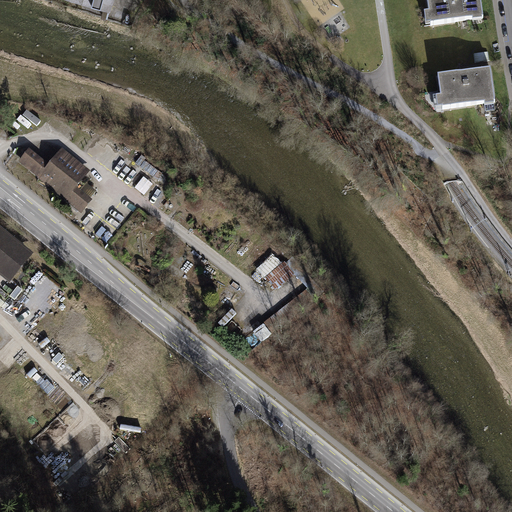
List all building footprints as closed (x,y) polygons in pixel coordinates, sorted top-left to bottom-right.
[(80,0),(112,9),(114,0),(80,0)] [(484,21),(481,0),(430,0),(433,15),(427,15),(429,28),(484,21)] [(496,106),(491,73),(465,77),(442,80),(445,102),(440,103),(442,114),(496,106)] [(29,149),(18,162),(82,214),(92,200),(77,188),(91,171),(62,149),(49,165),(29,149)] [(34,254),(0,227),(0,276),(9,284),(34,254)] [(275,254),(256,272),(277,294),(296,276),(275,254)]
